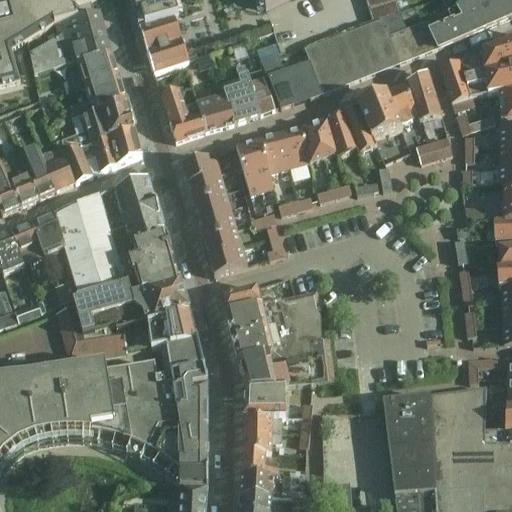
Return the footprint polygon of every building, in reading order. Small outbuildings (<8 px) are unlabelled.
[(0,0),(0,86),(13,83),(5,53),(53,24),(75,18),(73,14),(74,13),(90,8),(87,0),(0,0)] [(139,32),(174,22),(178,21),(172,0),(128,0),(138,33),(139,32)] [(257,0),(265,14),(294,0),(257,0)] [(452,15),(388,41),(399,69),(436,54),(511,20),(511,10),(506,0),(497,0),(479,9),(476,4),(452,16),(452,15)] [(462,0),(467,8),(476,4),(479,9),(497,0),(462,0)] [(395,4),(388,6),(392,20),(400,18),(395,4)] [(29,58),(32,80),(76,67),(110,57),(99,17),(98,17),(54,30),(57,41),(29,58)] [(174,22),(139,32),(153,79),(187,68),(174,22)] [(381,24),(303,55),(308,68),(309,68),(321,100),(399,69),(388,41),(381,24)] [(500,128),(511,126),(511,45),(482,57),(482,66),(461,70),(460,66),(440,75),(452,111),(459,108),(466,106),(473,103),(487,100),(499,99),(500,128)] [(62,88),(65,98),(84,93),(118,83),(110,57),(76,67),(80,82),(62,88)] [(321,101),(321,100),(309,68),(308,68),(283,77),(277,61),(260,67),(267,82),(280,114),(321,101)] [(187,68),(153,79),(160,100),(160,101),(180,95),(195,90),(209,85),(202,63),(187,68)] [(238,84),(221,90),(223,98),(233,130),(259,122),(259,121),(274,115),(266,94),(262,82),(249,87),(247,80),(243,70),(235,73),(239,83),(238,83),(238,84)] [(357,112),(341,119),(356,156),(357,159),(377,151),(373,143),(401,136),(399,131),(418,124),(419,127),(441,123),(428,80),(386,99),(359,111),(357,112)] [(73,123),(82,120),(126,108),(118,83),(84,93),(88,107),(69,112),(73,123)] [(211,104),(196,109),(198,116),(205,138),(233,130),(223,98),(221,90),(207,94),(211,104)] [(180,95),(160,101),(168,125),(198,116),(196,109),(185,112),(180,95)] [(18,111),(22,119),(42,111),(39,103),(18,111)] [(468,113),(475,111),(473,103),(466,106),(468,113)] [(459,108),(462,116),(468,113),(466,106),(459,108)] [(87,137),(57,148),(60,157),(134,134),(131,123),(130,123),(126,108),(82,120),(87,137)] [(452,111),(455,118),(462,116),(459,108),(452,111)] [(0,119),(3,127),(22,119),(18,111),(0,117),(0,119)] [(205,138),(198,116),(168,125),(175,148),(205,138)] [(341,119),(328,124),(335,159),(336,163),(356,156),(341,119)] [(458,128),(467,125),(465,119),(456,122),(458,128)] [(489,132),(495,130),(492,121),(486,123),(489,132)] [(489,132),(486,123),(480,125),(483,134),(489,132)] [(301,135),(237,152),(239,161),(242,172),(251,202),(274,195),(269,178),(309,167),(310,169),(335,159),(328,124),(301,135)] [(469,132),(468,130),(467,125),(458,128),(460,135),(469,132)] [(477,137),(483,134),(480,125),(474,127),(477,137)] [(474,127),(468,130),(469,132),(471,139),(477,137),(474,127)] [(427,131),(422,133),(426,140),(431,137),(427,131)] [(511,131),(499,131),(498,151),(511,151),(511,131)] [(462,142),(471,139),(469,132),(460,135),(462,142)] [(141,161),(134,134),(60,157),(75,189),(141,161)] [(474,143),(466,143),(465,156),(474,156),(474,143)] [(449,152),(447,145),(436,148),(439,155),(449,152)] [(428,159),(439,155),(436,148),(426,151),(428,159)] [(428,159),(426,151),(415,154),(417,158),(418,162),(428,159)] [(511,151),(498,151),(498,170),(511,170),(511,151)] [(18,160),(19,161),(21,167),(38,204),(56,197),(40,160),(36,152),(18,160)] [(441,163),(452,160),(449,152),(439,155),(441,163)] [(57,153),(40,160),(56,197),(75,189),(60,157),(58,157),(57,153)] [(428,159),(431,167),(441,163),(439,155),(428,159)] [(474,169),(474,156),(465,156),(465,169),(474,169)] [(428,159),(418,162),(420,170),(431,167),(428,159)] [(19,161),(1,168),(4,175),(20,212),(38,204),(21,167),(19,161)] [(239,161),(230,165),(233,175),(242,172),(239,161)] [(182,170),(187,190),(221,180),(217,166),(210,168),(209,162),(182,170)] [(0,215),(2,220),(20,212),(4,175),(1,168),(0,165),(0,215)] [(511,190),(511,170),(498,170),(498,190),(511,190)] [(388,185),(387,174),(378,175),(380,186),(388,185)] [(471,190),(471,177),(466,177),(463,177),(463,190),(471,190)] [(187,190),(193,208),(227,198),(221,180),(187,190)] [(147,182),(96,202),(114,256),(144,246),(166,240),(147,182)] [(390,195),(388,185),(380,186),(382,197),(390,195)] [(376,189),(365,191),(367,200),(378,198),(376,189)] [(350,199),(348,191),(337,194),(340,202),(350,199)] [(365,191),(354,193),(355,197),(356,202),(367,200),(365,191)] [(511,192),(503,192),(503,208),(511,208),(511,192)] [(340,202),(337,194),(327,197),(329,205),(340,202)] [(319,208),(329,205),(327,197),(316,200),(319,208)] [(193,208),(198,226),(232,216),(227,198),(193,208)] [(96,202),(76,210),(96,279),(119,273),(114,256),(96,202)] [(311,210),(309,204),(299,207),(301,215),(312,212),(311,210)] [(301,215),(299,207),(288,210),(291,218),(301,215)] [(511,208),(503,208),(502,224),(511,223),(511,208)] [(76,210),(53,220),(63,248),(73,283),(74,285),(96,279),(76,210)] [(280,221),(291,218),(288,210),(278,213),(279,218),(280,221)] [(465,213),(467,226),(483,223),(481,211),(465,213)] [(198,226),(203,244),(237,234),(232,216),(198,226)] [(32,229),(31,229),(42,257),(44,263),(64,254),(63,248),(53,220),(32,229)] [(272,229),(275,228),(273,220),(262,223),(265,232),(272,229)] [(265,232),(262,223),(252,226),(254,235),(265,232)] [(511,223),(502,224),(494,224),(494,244),(511,244),(511,223)] [(31,229),(10,237),(22,269),(23,269),(25,273),(23,269),(27,267),(26,264),(42,257),(31,229)] [(274,233),(266,236),(268,245),(277,243),(274,233)] [(466,233),(455,235),(457,244),(468,241),(466,233)] [(203,244),(209,262),(243,252),(237,234),(203,244)] [(10,237),(0,241),(0,274),(0,275),(1,275),(0,273),(17,267),(20,275),(25,273),(23,269),(22,269),(10,237)] [(144,246),(114,256),(119,273),(123,289),(127,288),(130,300),(179,288),(166,240),(144,246)] [(277,243),(268,245),(271,255),(280,252),(277,243)] [(457,258),(466,257),(464,247),(458,247),(456,248),(457,258)] [(511,251),(498,253),(500,272),(499,273),(501,292),(511,291),(511,251)] [(248,272),(243,252),(209,262),(214,282),(248,272)] [(280,252),(271,255),(272,257),(266,258),(268,266),(282,262),(280,252)] [(457,258),(459,269),(463,268),(467,268),(466,257),(457,258)] [(119,273),(96,279),(74,285),(78,302),(84,300),(118,291),(118,290),(123,289),(119,273)] [(461,288),(469,287),(468,276),(464,276),(459,277),(461,288)] [(73,283),(54,291),(57,297),(61,308),(72,303),(78,302),(74,285),(73,283)] [(461,288),(463,299),(471,298),(469,287),(461,288)] [(74,312),(68,315),(79,349),(110,339),(108,334),(153,321),(154,326),(189,316),(186,311),(179,288),(130,300),(127,288),(123,289),(118,290),(118,291),(84,300),(78,302),(72,303),(74,312)] [(511,291),(501,292),(502,311),(511,310),(511,291)] [(220,302),(225,319),(274,308),(280,306),(274,307),(272,299),(260,302),(258,293),(220,302)] [(57,297),(36,306),(37,307),(40,318),(61,308),(57,297)] [(225,319),(237,367),(268,360),(271,374),(311,365),(309,348),(321,346),(320,316),(316,297),(294,302),(285,304),(284,304),(280,306),(274,308),(225,319)] [(463,299),(464,310),(468,310),(473,309),(471,298),(463,299)] [(37,307),(13,315),(14,318),(17,328),(41,319),(41,318),(40,318),(37,307)] [(511,310),(502,311),(503,331),(511,330),(511,310)] [(68,315),(55,322),(69,373),(71,383),(130,373),(124,335),(110,339),(79,349),(68,315)] [(180,476),(180,492),(207,494),(207,493),(208,493),(207,467),(207,434),(207,409),(207,390),(207,389),(207,388),(204,375),(203,375),(189,316),(154,326),(147,328),(151,353),(166,351),(173,391),(165,392),(164,384),(157,385),(156,379),(132,383),(130,373),(71,383),(69,373),(32,380),(33,389),(0,394),(0,463),(4,458),(18,447),(35,441),(51,438),(67,436),(83,436),(100,438),(115,442),(131,446),(146,453),(160,461),(173,470),(180,476)] [(466,331),(475,330),(473,317),(469,317),(465,318),(466,331)] [(0,333),(17,328),(14,318),(0,322),(0,333)] [(466,331),(467,343),(472,343),(476,342),(475,330),(466,331)] [(511,330),(503,331),(504,352),(511,351),(511,330)] [(416,350),(432,346),(429,333),(413,337),(416,350)] [(237,367),(245,394),(285,392),(311,389),(327,388),(335,387),(329,344),(321,346),(309,348),(311,365),(271,374),(268,360),(237,367)] [(403,354),(394,354),(395,374),(403,373),(403,354)] [(508,364),(497,365),(497,374),(507,373),(507,370),(508,370),(508,364)] [(497,365),(486,366),(487,374),(497,374),(497,365)] [(467,367),(468,378),(477,377),(477,375),(476,366),(467,367)] [(486,366),(476,366),(477,375),(487,374),(486,366)] [(468,378),(469,389),(478,389),(477,377),(468,378)] [(245,394),(244,424),(273,424),(285,424),(285,392),(245,394)] [(484,394),(429,401),(432,450),(435,511),(511,511),(511,449),(509,450),(509,437),(505,437),(490,437),(484,438),(485,394),(484,394)] [(435,511),(432,450),(429,401),(382,407),(394,511),(435,511)] [(312,411),(310,411),(303,410),(302,423),(311,424),(312,411)] [(244,424),(244,440),(273,441),(281,441),(282,424),(273,424),(244,424)] [(302,427),(300,440),(309,441),(310,428),(302,427)] [(244,440),(243,458),(267,459),(272,459),(272,449),(281,449),(281,441),(273,441),(244,440)] [(299,452),(306,453),(308,453),(309,441),(300,440),(299,452)] [(243,458),(241,480),(279,483),(279,473),(266,472),(267,459),(243,458)] [(290,476),(289,484),(291,484),(305,484),(305,476),(290,476)] [(241,480),(240,502),(272,502),(290,504),(291,484),(289,484),(279,483),(241,480)] [(337,488),(338,511),(350,511),(349,488),(337,488)] [(205,511),(207,494),(180,492),(178,511),(205,511)] [(240,502),(238,511),(271,511),(272,502),(240,502)]
